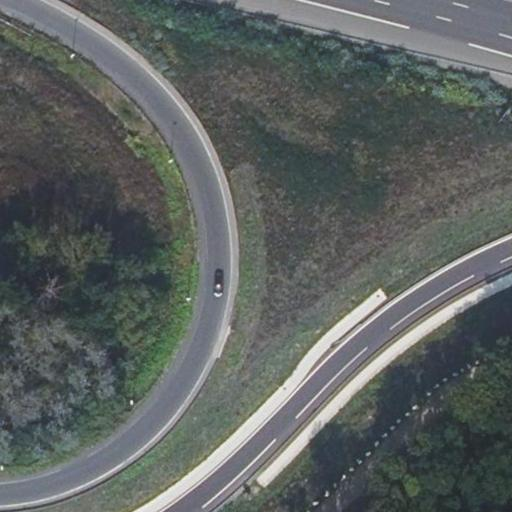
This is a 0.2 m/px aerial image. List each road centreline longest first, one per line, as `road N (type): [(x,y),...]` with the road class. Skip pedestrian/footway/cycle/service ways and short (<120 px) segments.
road 1 (motorway): [(15,0),(98,48),(185,131),(215,235),(214,287),(206,333),(160,418),(118,458),(55,485),(0,494)]
road 2 (motorway): [(176,511),(352,347),(438,284),(511,247)]
